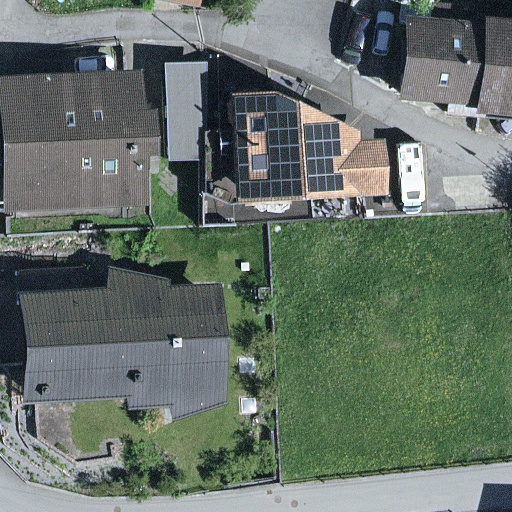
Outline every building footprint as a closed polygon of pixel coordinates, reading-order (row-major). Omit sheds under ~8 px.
[(197,0),(142,0),(195,10),(197,0)] [(477,120),(484,26),(408,19),(401,100),(445,104),(443,117),(477,120)] [(511,29),(484,26),(477,120),(511,122),(511,29)] [(378,129),(299,87),(250,92),(253,124),(224,127),(217,54),(178,58),(188,160),(218,157),(221,195),(260,191),(262,203),(405,189),(402,137),(378,138),(378,129)] [(0,77),(5,215),(148,210),(143,73),(0,77)] [(234,279),(191,282),(124,261),(121,286),(35,292),(42,394),(143,387),(144,401),(185,399),(187,416),(238,397),(234,279)]
